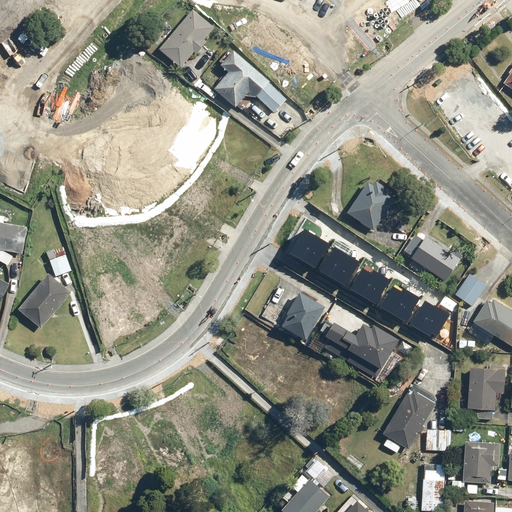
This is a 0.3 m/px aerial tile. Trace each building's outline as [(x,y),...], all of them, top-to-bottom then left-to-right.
[(107,0),(68,0),(63,7),(66,10),(59,18),(77,34),(107,0)] [(305,0),(310,0),(314,4),(304,12),(331,43),(352,25),(331,0),(304,0),(305,0)] [(350,0),(364,16),(368,14),(375,23),(391,10),(383,1),(383,0),(350,0)] [(205,40),(217,26),(195,8),(161,47),(183,66),(196,51),(199,54),(208,43),(205,40)] [(249,34),(264,49),(262,52),(266,57),(269,55),(277,62),(292,48),(284,40),(295,29),(275,8),(249,34)] [(0,25),(0,68),(3,70),(24,47),(0,25)] [(87,75),(58,44),(31,69),(45,83),(51,77),(67,93),(87,75)] [(236,49),(234,51),(231,48),(220,61),(224,64),(231,70),(216,87),(238,106),(251,90),(276,111),(288,98),(271,83),(273,81),(236,49)] [(461,118),(481,132),(483,128),(495,137),(511,115),(473,87),(462,103),(468,108),(461,118)] [(217,128),(228,113),(204,97),(181,130),(212,152),(224,134),(217,128)] [(21,133),(0,133),(0,159),(45,164),(48,135),(21,133)] [(165,144),(158,157),(166,161),(155,180),(187,198),(196,184),(189,180),(201,159),(176,144),(173,148),(165,144)] [(137,159),(122,149),(111,165),(126,175),(137,159)] [(379,180),(376,185),(370,181),(351,211),(375,227),(395,197),(388,193),(391,188),(379,180)] [(0,215),(0,246),(24,251),(28,226),(6,222),(7,217),(0,215)] [(176,217),(149,217),(149,263),(176,263),(176,217)] [(98,221),(70,227),(83,275),(111,267),(98,221)] [(304,229),(289,253),(315,269),(329,244),(304,229)] [(428,235),(426,239),(417,234),(406,250),(415,256),(414,257),(447,279),(462,257),(428,235)] [(128,250),(113,235),(106,241),(121,256),(124,254),(128,250)] [(73,270),(64,245),(48,251),(57,275),(73,270)] [(332,246),(318,270),(345,286),(360,262),(332,246)] [(362,268),(350,288),(376,304),(390,280),(374,270),(371,274),(362,268)] [(56,276),(50,271),(21,307),(44,326),(73,290),(56,276)] [(112,319),(116,326),(138,316),(118,271),(92,283),(99,298),(88,303),(98,325),(109,320),(112,319)] [(485,283),(469,273),(456,294),(472,304),(485,283)] [(0,305),(11,283),(0,277),(0,305)] [(392,287),(380,307),(406,323),(420,298),(404,289),(402,292),(392,287)] [(302,291),(290,312),(291,313),(284,325),(308,339),(328,306),(302,291)] [(511,309),(492,297),(476,321),(511,343),(511,309)] [(426,300),(411,325),(429,337),(432,333),(437,336),(450,315),(426,300)] [(376,378),(399,340),(375,325),(372,330),(364,325),(357,336),(335,323),(327,337),(330,339),(325,348),(376,378)] [(292,383),(299,388),(312,366),(273,343),(258,368),(290,387),(292,383)] [(508,368),(472,366),(470,408),(477,408),(477,418),(494,419),(494,410),(497,411),(498,391),(506,392),(508,368)] [(441,398),(414,383),(384,434),(390,438),(385,446),(397,453),(401,445),(410,451),(441,398)] [(243,441),(241,433),(243,432),(235,396),(222,399),(222,401),(198,407),(203,431),(221,427),(225,445),(243,441)] [(199,461),(174,417),(149,431),(174,475),(199,461)] [(452,449),(453,429),(428,428),(427,448),(452,449)] [(503,442),(468,440),(465,481),(492,483),(493,464),(501,465),(503,442)] [(67,494),(67,449),(40,449),(40,494),(67,494)] [(0,487),(7,489),(15,454),(0,450),(0,487)] [(133,491),(131,480),(136,479),(129,451),(104,457),(105,459),(95,462),(101,488),(118,483),(121,494),(133,491)] [(310,478),(304,473),(294,485),(300,490),(285,508),(289,511),(316,511),(331,494),(325,489),(336,475),(317,459),(307,470),(313,475),(310,478)] [(444,511),(446,463),(439,463),(439,469),(428,469),(427,478),(424,478),(423,510),(444,511)] [(372,511),(353,495),(338,511),(372,511)] [(494,511),(495,500),(466,500),(465,511),(494,511)] [(68,511),(68,502),(53,501),(52,511),(68,511)]
